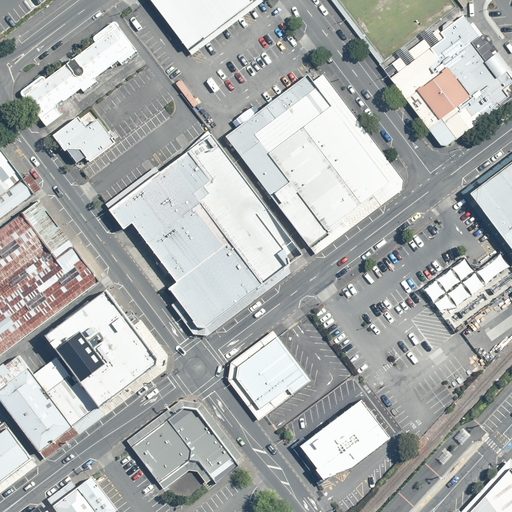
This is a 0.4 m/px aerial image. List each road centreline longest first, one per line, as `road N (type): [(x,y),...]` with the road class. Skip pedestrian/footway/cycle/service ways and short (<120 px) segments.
road 1 (tertiary): [(0,109),(197,368)]
road 2 (tertiary): [(197,368),(438,184)]
road 3 (residential): [(298,0),(438,184)]
road 4 (tertiary): [(33,489),(197,368)]
road 5 (tertiary): [(197,368),(305,511)]
road 6 (residential): [(99,0),(0,71)]
road 7 (residential): [(430,511),(511,424)]
